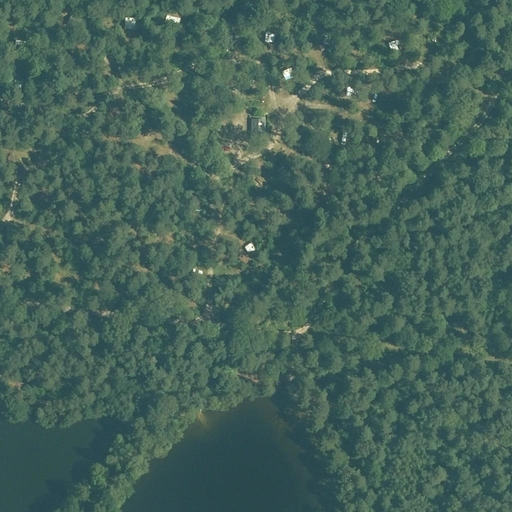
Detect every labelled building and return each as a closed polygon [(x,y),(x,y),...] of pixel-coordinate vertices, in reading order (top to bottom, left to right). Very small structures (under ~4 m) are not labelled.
[(480,61),(484,57),(480,51),(475,55),(480,61)] [(109,61),(115,73),(123,69),(116,57),(109,61)] [(31,72),(22,71),(22,82),(31,82),(31,72)] [(265,137),(266,120),(252,120),(251,136),(265,137)] [(376,148),(381,154),(388,147),(382,142),(376,148)]
